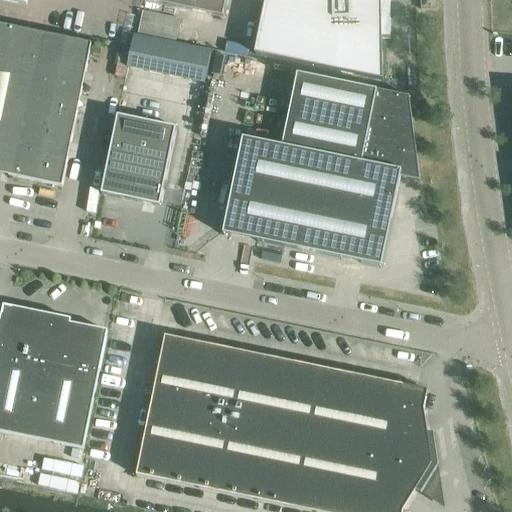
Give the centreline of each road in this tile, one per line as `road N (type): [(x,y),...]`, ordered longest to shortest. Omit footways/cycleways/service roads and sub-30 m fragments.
road 1 (unclassified): [(511,351),(0,243)]
road 2 (unclassified): [(511,324),(479,138),(471,0)]
